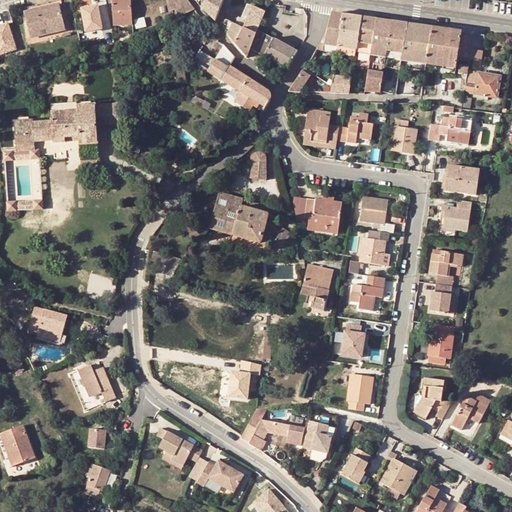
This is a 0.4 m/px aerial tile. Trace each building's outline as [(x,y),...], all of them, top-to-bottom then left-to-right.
[(60,4),(58,0),(24,9),(25,13),(60,4)] [(133,25),(131,0),(112,0),(115,26),(133,25)] [(179,16),(195,10),(192,6),(187,0),(165,0),(170,18),(178,15),(179,16)] [(195,0),(201,8),(206,0),(195,0)] [(206,0),(201,8),(215,22),(224,0),(206,0)] [(32,40),(67,32),(60,4),(25,13),(32,40)] [(98,6),(82,8),(86,32),(102,29),(98,6)] [(243,29),(255,34),(257,30),(265,12),(258,9),(251,6),(244,23),(245,23),(243,29)] [(324,45),(338,47),(343,15),(332,14),(327,34),(324,44),(324,45)] [(362,18),(343,15),(338,47),(357,50),(358,43),(362,18)] [(357,50),(356,52),(371,55),(372,46),(376,20),(362,18),(358,43),(357,50)] [(243,29),(226,20),(223,28),(236,46),(246,58),(250,48),(255,34),(243,29)] [(376,20),(372,46),(371,55),(386,58),(387,51),(391,22),(376,20)] [(408,25),(391,22),(387,51),(403,54),(408,25)] [(8,24),(0,26),(0,54),(16,50),(8,24)] [(408,25),(403,54),(402,60),(402,61),(426,65),(432,28),(408,25)] [(458,59),(469,60),(470,54),(474,34),(462,32),(432,28),(426,65),(456,69),(458,59)] [(261,31),(252,50),(288,67),(297,48),(261,31)] [(474,34),(470,54),(469,60),(480,62),(484,36),(474,34)] [(210,71),(242,92),(256,101),(261,104),(267,108),(270,99),(266,90),(230,67),(236,58),(225,46),(217,59),(210,71)] [(194,61),(210,71),(217,59),(200,49),(194,61)] [(386,58),(402,60),(403,54),(387,51),(386,58)] [(464,74),(467,75),(468,72),(468,67),(460,65),(458,73),(464,74)] [(185,68),(176,69),(177,82),(185,82),(185,70),(185,68)] [(310,77),(302,71),(288,92),(300,92),(310,77)] [(368,71),(365,92),(380,93),(383,73),(368,71)] [(500,77),(468,72),(467,75),(467,77),(466,81),(464,93),(497,98),(500,77)] [(254,105),(256,101),(242,92),(236,102),(250,110),(254,105)] [(98,124),(119,123),(122,101),(97,103),(98,124)] [(99,142),(97,103),(78,104),(79,109),(53,111),(53,120),(34,121),(34,118),(15,119),(17,149),(36,148),(35,140),(54,139),(54,141),(67,140),(66,136),(80,135),(81,143),(99,142)] [(334,144),(335,141),(337,125),(328,124),(329,111),(307,109),(304,132),(310,132),(309,140),(334,144)] [(346,126),(337,125),(335,141),(354,143),(355,137),(369,138),(370,123),(366,123),(367,113),(358,112),(357,120),(346,119),(346,126)] [(448,128),(429,125),(427,141),(439,143),(440,136),(448,137),(447,143),(459,145),(461,134),(469,135),(471,121),(450,118),(448,128)] [(392,153),(412,155),(415,130),(408,129),(409,121),(396,120),(392,153)] [(303,142),(334,147),(334,144),(309,140),(310,132),(304,132),(303,142)] [(459,145),(468,146),(469,135),(461,134),(459,145)] [(142,144),(130,141),(130,143),(127,142),(126,147),(129,148),(128,151),(139,154),(142,144)] [(40,148),(31,148),(31,157),(40,157),(40,148)] [(5,159),(14,158),(13,149),(4,150),(5,159)] [(247,163),(252,162),(253,179),(265,178),(265,150),(257,151),(249,156),(247,163)] [(7,200),(16,200),(14,158),(5,159),(7,200)] [(450,166),(446,192),(478,197),(482,171),(450,166)] [(209,228),(260,241),(269,205),(242,198),(241,200),(218,193),(209,228)] [(308,196),(295,194),(293,204),(296,217),(304,219),(308,196)] [(307,219),(306,229),(330,232),(331,227),(338,227),(342,201),(334,200),(333,204),(322,203),(322,198),(308,196),(304,219),(307,219)] [(34,198),(35,207),(43,207),(43,198),(34,198)] [(381,225),(380,233),(392,235),(396,235),(396,227),(388,226),(390,201),(366,198),(363,223),(381,225)] [(8,209),(17,209),(16,200),(7,200),(8,209)] [(447,215),(446,229),(457,230),(470,232),(473,205),(458,203),(457,209),(442,207),(441,215),(447,215)] [(286,241),(292,233),(280,228),(276,236),(286,241)] [(391,244),(392,235),(380,233),(372,232),(371,240),(365,239),(362,261),(385,265),(388,244),(391,244)] [(272,242),(280,248),(286,241),(276,236),(272,242)] [(176,258),(154,251),(151,261),(168,265),(165,278),(170,279),(176,258)] [(439,276),(438,284),(454,286),(455,278),(450,278),(452,266),(463,267),(464,255),(442,252),(442,255),(433,254),(430,275),(439,276)] [(350,260),(349,271),(361,273),(362,261),(350,260)] [(315,289),(327,291),(332,271),(309,266),(304,286),(315,289)] [(386,295),(388,277),(369,274),(368,283),(360,283),(359,292),(353,291),(352,300),(364,301),(363,307),(372,308),(373,293),(378,294),(386,295)] [(453,294),(454,286),(438,284),(436,293),(433,292),(431,311),(451,315),(453,294)] [(315,289),(304,286),(302,294),(313,297),(315,289)] [(323,311),(327,291),(315,289),(313,297),(310,308),(323,311)] [(43,330),(41,334),(56,338),(63,311),(32,303),(27,321),(36,323),(35,327),(43,330)] [(449,335),(450,328),(433,325),(429,357),(446,359),(452,360),(455,336),(449,335)] [(341,353),(364,357),(366,345),(363,344),(365,335),(362,335),(363,329),(345,326),(341,353)] [(273,334),(266,333),(264,359),(271,359),(273,334)] [(19,355),(11,357),(15,373),(23,371),(19,355)] [(429,357),(428,363),(445,366),(446,359),(429,357)] [(261,367),(244,363),(242,374),(232,372),(229,397),(247,399),(250,374),(260,375),(261,367)] [(93,372),(80,377),(92,404),(104,399),(108,409),(118,404),(105,374),(96,378),(93,372)] [(364,403),(369,403),(371,388),(372,377),(348,373),(345,400),(349,401),(348,408),(363,410),(364,403)] [(379,378),(372,377),(371,388),(378,389),(379,378)] [(434,416),(440,419),(452,399),(444,398),(446,379),(425,377),(422,397),(415,409),(427,416),(432,406),(438,409),(434,416)] [(460,428),(469,414),(479,420),(491,398),(480,392),(472,408),(462,402),(450,423),(460,428)] [(266,410),(257,410),(240,439),(249,444),(266,410)] [(297,436),(299,429),(293,428),(296,416),(262,419),(248,446),(263,454),(269,443),(266,441),(269,434),(287,440),(286,444),(300,447),(303,437),(297,436)] [(511,465),(511,466),(511,423),(508,421),(503,430),(511,435),(511,465)] [(304,448),(328,453),(331,438),(326,436),(328,426),(310,422),(304,448)] [(199,444),(159,423),(155,431),(162,435),(158,444),(171,450),(169,454),(181,459),(185,451),(193,455),(199,444)] [(8,441),(15,465),(33,460),(24,426),(0,433),(3,443),(8,441)] [(90,446),(97,447),(104,429),(93,427),(90,446)] [(104,429),(97,447),(106,448),(108,430),(104,429)] [(511,435),(503,430),(500,435),(510,441),(511,438),(511,435)] [(8,441),(3,443),(9,466),(15,465),(8,441)] [(159,454),(179,464),(181,459),(169,454),(171,450),(163,446),(159,454)] [(355,449),(340,476),(359,487),(365,476),(362,474),(368,463),(365,462),(368,457),(355,449)] [(401,457),(389,450),(381,465),(389,469),(381,486),(388,490),(399,496),(403,498),(417,473),(398,463),(401,457)] [(243,466),(218,454),(215,460),(208,457),(199,476),(206,479),(210,470),(235,482),(243,466)] [(82,495),(83,495),(92,499),(99,501),(111,469),(91,462),(85,477),(89,478),(82,495)] [(363,489),(369,478),(365,476),(359,487),(363,489)] [(441,511),(444,507),(433,502),(437,494),(426,489),(414,511),(441,511)] [(388,490),(385,496),(396,502),(399,496),(388,490)] [(288,511),(271,492),(256,505),(262,511),(288,511)] [(90,506),(92,499),(83,495),(81,503),(90,506)]
